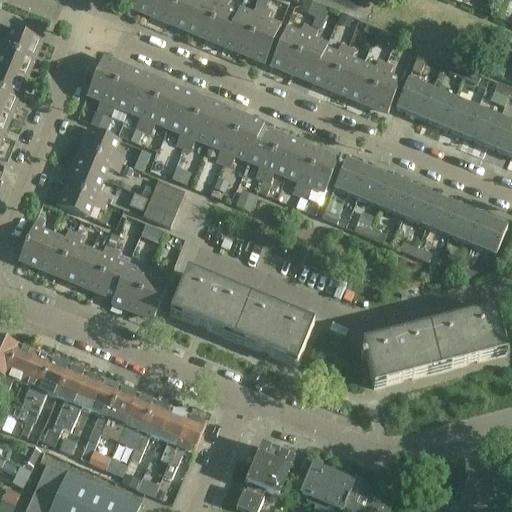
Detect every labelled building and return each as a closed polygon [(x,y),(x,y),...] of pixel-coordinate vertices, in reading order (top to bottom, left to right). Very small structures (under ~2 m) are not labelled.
[(132,0),(129,9),(149,17),(155,0),(132,0)] [(155,0),(149,17),(168,25),(178,0),(155,0)] [(187,33),(201,0),(178,0),(168,25),(187,33)] [(213,0),(212,4),(202,0),(201,0),(187,33),(207,41),(223,0),(213,0)] [(231,1),(228,0),(223,0),(207,41),(226,49),(241,12),(239,11),(237,14),(227,10),(231,1)] [(241,12),(226,49),(245,57),(265,10),(268,1),(265,0),(258,0),(258,1),(252,16),(241,12)] [(304,1),(301,10),(299,14),(315,22),(321,8),(304,1)] [(266,65),(281,28),(268,22),(272,13),(265,10),(245,57),(266,65)] [(341,17),(337,26),(348,31),(352,21),(341,17)] [(286,30),(270,67),(290,76),(310,29),(303,26),(299,36),(286,30)] [(365,28),(362,36),(374,40),(377,32),(365,28)] [(310,84),(325,46),(315,42),(319,33),(310,29),(290,76),(310,84)] [(43,44),(9,31),(4,43),(0,40),(0,49),(35,64),(43,44)] [(378,33),(373,44),(386,50),(391,38),(378,33)] [(329,92),(347,49),(340,46),(336,56),(326,52),(328,47),(325,46),(310,84),(329,92)] [(35,64),(0,49),(0,71),(27,83),(35,64)] [(348,100),(362,67),(352,62),(355,53),(347,49),(329,92),(348,100)] [(417,59),(411,74),(420,77),(426,62),(417,59)] [(368,108),(385,65),(378,62),(374,71),(362,67),(348,100),(368,108)] [(101,64),(86,101),(99,106),(95,116),(90,128),(97,131),(121,72),(101,64)] [(388,116),(402,83),(389,78),(393,68),(385,65),(368,108),(388,116)] [(462,82),(466,74),(451,68),(448,76),(462,82)] [(27,83),(0,71),(0,93),(19,102),(27,83)] [(114,113),(126,118),(141,80),(121,72),(97,131),(105,134),(114,113)] [(466,74),(462,82),(477,88),(481,80),(466,74)] [(141,80),(126,118),(139,123),(135,133),(142,135),(161,88),(141,80)] [(407,83),(395,112),(419,122),(431,93),(407,83)] [(508,101),(511,93),(497,87),(493,95),(508,101)] [(161,88),(142,135),(150,139),(154,129),(165,134),(181,97),(161,88)] [(19,102),(0,93),(0,116),(11,121),(19,102)] [(431,93),(419,122),(442,132),(454,103),(431,93)] [(181,97),(165,134),(179,139),(175,149),(181,152),(200,105),(181,97)] [(454,103),(442,132),(465,141),(477,112),(454,103)] [(200,105),(181,152),(190,155),(194,146),(205,150),(220,113),(200,105)] [(477,112),(465,141),(488,151),(500,122),(477,112)] [(220,113),(205,150),(219,156),(215,165),(220,168),(240,121),(220,113)] [(11,121),(0,116),(0,138),(4,140),(11,121)] [(240,121),(220,168),(230,172),(234,162),(244,166),(259,129),(240,121)] [(511,126),(500,122),(488,151),(511,160),(511,156),(511,126)] [(259,129),(244,166),(258,172),(254,182),(260,184),(277,141),(261,134),(263,130),(259,129)] [(121,145),(87,132),(79,151),(122,169),(125,161),(116,158),(121,145)] [(135,133),(129,145),(138,148),(143,136),(135,133)] [(277,141),(260,184),(262,185),(270,188),(274,179),(283,183),(297,149),(277,141)] [(297,149),(283,183),(296,188),(292,197),(299,200),(317,157),(297,149)] [(122,169),(79,151),(71,170),(105,184),(110,173),(119,176),(122,169)] [(323,199),(337,166),(317,157),(299,200),(307,204),(311,194),(323,199)] [(137,164),(133,173),(142,176),(146,167),(137,164)] [(345,164),(333,194),(356,203),(369,174),(345,164)] [(105,184),(71,170),(64,189),(106,207),(109,199),(100,195),(105,184)] [(132,173),(124,170),(121,178),(129,181),(132,173)] [(379,213),(391,183),(369,174),(356,203),(379,213)] [(183,179),(174,175),(171,182),(185,188),(188,181),(183,179)] [(218,182),(213,192),(223,196),(228,186),(218,182)] [(402,222),(414,193),(391,183),(379,213),(402,222)] [(142,221),(170,232),(185,196),(157,185),(154,193),(150,203),(142,221)] [(270,188),(262,185),(258,196),(266,200),(271,189),(270,188)] [(55,209),(89,223),(94,210),(103,214),(106,207),(64,189),(55,209)] [(150,203),(154,193),(145,189),(141,199),(150,203)] [(425,232),(437,202),(414,193),(402,222),(425,232)] [(241,194),(235,210),(250,215),(256,199),(241,194)] [(147,203),(133,197),(128,210),(142,215),(147,203)] [(292,198),(290,204),(297,207),(300,201),(292,198)] [(296,211),(302,214),(306,204),(300,201),(296,211)] [(448,241),(460,212),(437,202),(425,232),(448,241)] [(471,250),(483,221),(460,212),(448,241),(471,250)] [(324,214),(321,222),(336,228),(339,220),(324,214)] [(356,227),(371,233),(375,224),(360,218),(356,227)] [(36,219),(19,262),(38,270),(52,237),(41,232),(45,223),(36,219)] [(483,221),(471,250),(495,260),(507,231),(483,221)] [(356,227),(353,236),(368,242),(371,233),(356,227)] [(52,237),(38,270),(57,278),(75,235),(68,232),(64,242),(52,237)] [(149,244),(158,248),(163,236),(154,232),(149,244)] [(382,247),(386,239),(371,233),(368,242),(382,247)] [(75,235),(57,278),(77,286),(90,253),(79,248),(83,238),(75,235)] [(413,260),(417,252),(402,246),(399,254),(413,260)] [(96,294),(114,251),(107,248),(105,247),(101,257),(90,253),(77,286),(96,294)] [(114,306),(129,268),(117,263),(121,254),(114,251),(96,294),(113,301),(111,305),(114,306)] [(417,252),(413,260),(428,266),(431,258),(417,252)] [(129,268),(114,306),(133,314),(152,267),(144,264),(140,273),(129,268)] [(448,265),(445,273),(459,279),(463,271),(448,265)] [(167,289),(169,285),(156,279),(159,270),(152,267),(133,314),(153,322),(167,289)] [(474,285),(477,277),(463,271),(459,279),(474,285)] [(233,344),(250,302),(186,276),(169,318),(233,344)] [(296,370),(313,328),(250,302),(233,344),(296,370)] [(428,330),(439,374),(506,357),(495,313),(428,330)] [(439,374),(428,330),(362,347),(373,391),(439,374)] [(0,386),(16,348),(0,340),(0,386)] [(21,388),(35,356),(16,348),(0,386),(0,399),(5,402),(13,385),(21,388)] [(52,363),(35,356),(21,388),(29,391),(16,423),(10,437),(19,441),(20,440),(52,363)] [(20,440),(26,443),(33,426),(34,427),(38,417),(39,418),(43,408),(47,399),(55,402),(56,402),(69,370),(52,363),(20,440)] [(64,406),(54,429),(62,433),(86,377),(69,370),(56,402),(64,406)] [(62,433),(64,433),(71,436),(80,413),(90,416),(103,384),(88,378),(86,377),(62,433)] [(90,416),(91,417),(98,420),(88,444),(87,444),(86,447),(80,463),(84,465),(89,466),(94,455),(94,453),(100,439),(120,391),(104,385),(103,384),(90,416)] [(100,439),(109,443),(110,439),(119,442),(137,398),(120,391),(100,439)] [(137,398),(119,442),(127,446),(125,450),(134,453),(154,405),(137,398)] [(149,441),(160,445),(173,413),(156,406),(154,405),(134,453),(130,463),(139,467),(149,441)] [(188,420),(173,413),(160,445),(166,448),(159,465),(168,468),(188,420)] [(192,460),(193,458),(206,428),(206,427),(190,420),(188,420),(168,468),(163,479),(172,483),(172,482),(176,471),(177,472),(181,463),(184,456),(192,460)] [(48,433),(42,446),(54,451),(60,438),(52,434),(48,433)] [(64,441),(59,454),(71,459),(76,446),(64,441)] [(243,495),(235,511),(259,511),(263,503),(261,502),(264,494),(278,499),(293,463),(261,449),(246,486),(248,487),(245,496),(243,495)] [(0,461),(5,464),(9,456),(0,451),(0,461)] [(31,477),(33,471),(40,456),(30,452),(24,467),(26,468),(23,473),(31,477)] [(94,455),(89,466),(88,468),(104,476),(110,462),(94,455)] [(46,468),(27,511),(138,511),(140,509),(46,468)] [(24,493),(31,477),(23,473),(20,471),(16,480),(12,487),(24,493)] [(382,499),(351,486),(312,471),(301,498),(308,501),(307,505),(317,509),(315,511),(390,511),(392,507),(380,503),(382,499)] [(122,483),(121,487),(136,494),(140,484),(125,478),(122,483)] [(145,484),(140,495),(151,499),(156,488),(145,484)] [(6,491),(0,502),(14,509),(19,498),(6,491)]
